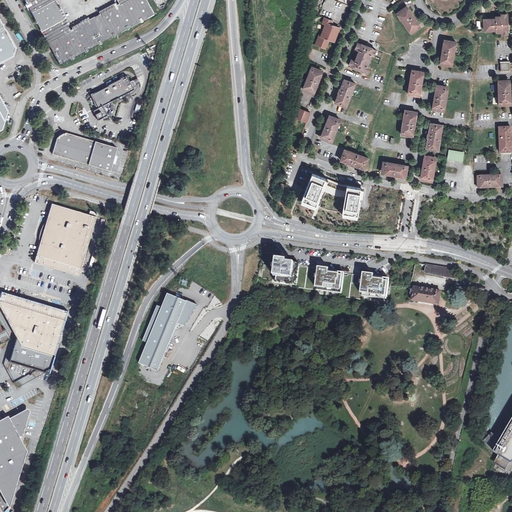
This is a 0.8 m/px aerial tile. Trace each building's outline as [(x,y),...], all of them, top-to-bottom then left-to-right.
[(24,0),(32,13),(55,1),(54,0),(24,0)] [(101,14),(94,17),(106,40),(107,41),(155,15),(146,0),(117,0),(119,4),(117,5),(116,6),(107,11),(101,14)] [(32,13),(42,32),(65,20),(59,9),(55,1),(32,13)] [(100,12),(101,14),(107,11),(116,6),(117,5),(116,3),(100,12)] [(421,26),(407,6),(397,13),(411,33),(421,26)] [(61,8),(59,9),(65,20),(68,25),(70,24),(61,8)] [(497,32),(502,32),(502,34),(508,34),(508,14),(501,14),(501,16),(496,16),(496,18),(484,19),(485,31),(497,30),(497,32)] [(0,48),(13,42),(0,17),(0,48)] [(71,31),(48,44),(60,65),(106,40),(94,17),(89,20),(85,22),(73,29),(71,31)] [(329,39),(334,41),(340,28),(331,24),(333,20),(325,17),(322,22),(325,24),(321,35),(319,35),(315,44),(325,48),(329,39)] [(72,27),(73,29),(85,22),(89,20),(88,18),(72,27)] [(42,32),(48,44),(71,31),(68,25),(65,20),(42,32)] [(456,42),(444,40),(440,64),(452,66),(456,42)] [(13,42),(0,48),(0,64),(0,63),(13,56),(16,47),(13,42)] [(370,67),(367,66),(372,55),(374,56),(376,50),(358,43),(356,48),(359,50),(355,61),(351,59),(349,65),(367,72),(370,67)] [(510,61),(500,62),(501,62),(501,71),(501,72),(510,71),(509,62),(510,62),(510,61)] [(323,71),(312,66),(303,89),(314,94),(323,71)] [(424,72),(412,70),(408,94),(420,96),(424,72)] [(94,95),(91,96),(94,100),(99,109),(134,90),(133,88),(136,86),(133,81),(130,82),(127,76),(124,78),(123,77),(120,79),(121,80),(114,83),(114,82),(108,85),(109,87),(94,95)] [(355,83),(344,79),(341,89),(340,89),(338,93),(339,93),(335,103),(346,107),(355,83)] [(511,104),(510,80),(498,80),(499,105),(511,104)] [(449,87),(436,85),(433,109),(445,111),(449,87)] [(311,113),(299,108),(295,117),(307,122),(311,113)] [(417,112),(405,110),(401,134),(413,136),(417,112)] [(341,120),(329,115),(320,138),(332,142),(341,120)] [(443,125),(431,123),(429,134),(429,133),(428,137),(429,137),(427,148),(438,150),(443,125)] [(511,152),(511,138),(511,128),(500,128),(501,154),(511,152)] [(118,148),(68,133),(65,134),(61,133),(60,137),(58,138),(54,154),(111,171),(118,148)] [(351,165),(354,166),(355,165),(365,169),(369,158),(345,149),(341,160),(351,164),(351,165)] [(457,153),(453,152),(449,151),(447,159),(463,162),(464,154),(460,153),(457,153)] [(437,157),(425,155),(421,179),(433,181),(437,157)] [(408,165),(384,161),(382,173),(406,177),(408,165)] [(316,207),(317,205),(325,179),(326,178),(313,173),(301,202),(316,207)] [(503,188),(503,176),(478,177),(479,189),(503,188)] [(343,212),(348,187),(340,185),(325,179),(317,205),(328,210),(343,212)] [(348,185),(343,212),(343,215),(358,218),(360,205),(361,199),(360,199),(361,188),(348,185)] [(97,217),(53,203),(47,220),(43,232),(34,262),(79,276),(97,217)] [(287,260),(276,259),(275,266),(277,268),(275,269),(274,277),(277,277),(277,280),(282,281),(282,284),(289,285),(290,282),(296,283),(298,266),(294,266),(294,263),(286,262),(287,260)] [(456,269),(427,265),(425,274),(454,278),(456,269)] [(315,288),(340,291),(342,276),(339,276),(339,273),(329,271),(329,269),(318,268),(317,275),(318,277),(317,278),(315,288)] [(361,294),(386,297),(388,282),(384,281),(385,278),(374,277),(374,274),(363,273),(362,281),(364,283),(362,284),(361,294)] [(360,275),(353,274),(352,282),(359,283),(360,275)] [(414,290),(413,295),(412,300),(439,305),(441,292),(414,288),(414,290)] [(38,302),(1,291),(0,296),(0,307),(17,338),(10,361),(50,373),(55,356),(69,311),(38,302)] [(187,302),(168,294),(162,308),(158,307),(153,319),(151,323),(144,342),(148,343),(139,364),(158,372),(178,323),(185,326),(191,316),(198,305),(187,301),(187,302)] [(0,339),(1,342),(9,337),(5,330),(3,331),(2,328),(0,328),(0,339)] [(23,411),(17,414),(21,421),(25,428),(30,412),(30,411),(30,410),(29,409),(28,409),(27,409),(23,411)] [(4,418),(0,419),(0,490),(2,495),(16,487),(27,450),(22,439),(25,428),(21,421),(17,414),(12,417),(5,420),(4,418)] [(511,420),(494,452),(499,455),(495,463),(506,470),(511,462),(511,463),(511,462),(511,420)] [(506,483),(509,479),(493,470),(490,474),(504,483),(506,484),(506,483)] [(10,507),(16,487),(2,495),(9,507),(10,507)]
